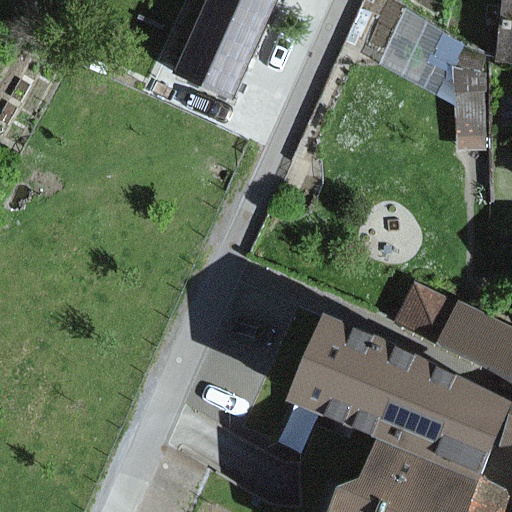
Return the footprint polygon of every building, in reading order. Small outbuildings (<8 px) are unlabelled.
[(193,0),(164,69),(236,100),(280,0),(193,0)] [(511,0),(498,0),(493,59),(511,62),(511,0)] [(486,75),(451,67),(452,94),(487,91),(486,75)] [(511,328),(449,298),(429,341),(510,380),(511,375),(511,328)] [(464,511),(477,474),(505,404),(312,314),(278,399),(368,439),(351,478),(327,486),(319,511),(464,511)] [(511,398),(497,446),(511,452),(511,398)] [(503,511),(510,491),(477,474),(464,511),(503,511)]
